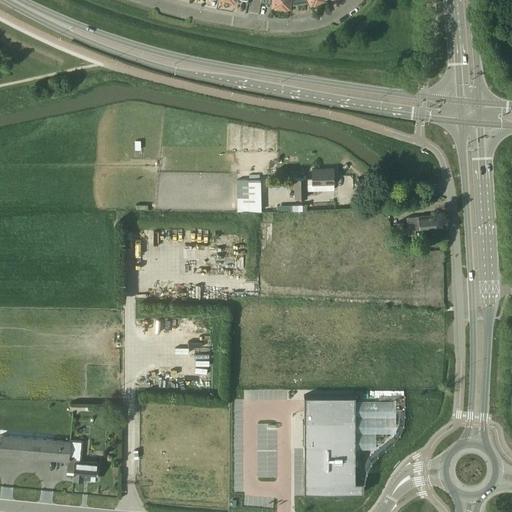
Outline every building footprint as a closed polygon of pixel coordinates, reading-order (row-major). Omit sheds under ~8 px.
[(289,8),(289,6),(289,0),(260,0),(261,2),(273,4),(273,6),(276,6),(276,7),(278,8),(278,7),(284,8),(285,8),(285,7),(289,8)] [(307,178),(294,178),(294,192),(294,197),(294,198),(307,198),(307,184),(313,184),(313,185),(335,184),(335,169),(313,170),(313,179),(307,179),(307,178)] [(237,180),(238,212),(261,211),(260,179),(237,180)] [(442,228),(440,215),(419,217),(406,218),(407,236),(415,236),(414,226),(419,226),(420,230),(442,228)] [(242,302),(242,323),(327,323),(327,330),(351,330),(351,309),(331,309),(331,304),(274,304),(274,302),(242,302)] [(210,334),(211,322),(198,321),(197,332),(210,334)] [(320,365),(321,340),(275,339),(275,364),(320,365)] [(314,395),(304,395),(304,492),(355,492),(363,492),(363,481),(355,481),(355,395),(314,395)] [(1,435),(0,444),(0,454),(64,460),(69,461),(70,441),(64,440),(50,439),(41,438),(21,437),(15,436),(1,435)] [(69,461),(68,471),(74,472),(74,479),(83,480),(83,478),(97,479),(98,463),(76,461),(78,441),(70,441),(69,461)]
